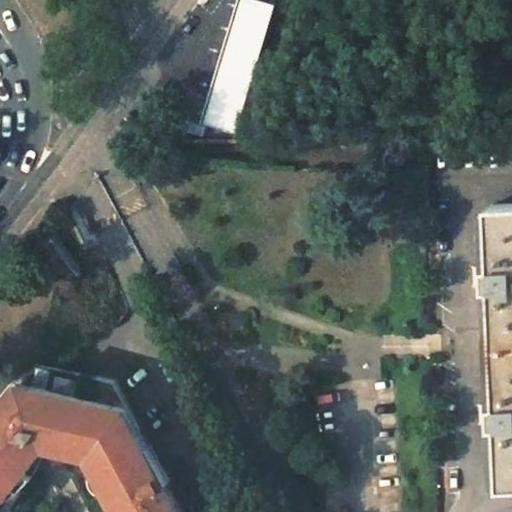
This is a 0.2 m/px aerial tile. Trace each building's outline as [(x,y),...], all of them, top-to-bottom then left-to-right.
[(232,19),(226,40),(225,40),(225,41),(255,50),(261,28),(232,19)] [(218,63),(248,72),(255,50),(225,41),(218,63)] [(248,72),(218,63),(214,77),(244,85),(248,72)] [(208,98),(237,107),(244,85),(214,77),(208,98)] [(237,107),(208,98),(201,119),(201,120),(230,128),(237,107)] [(511,202),(492,202),(502,484),(511,483),(511,202)] [(118,401),(22,379),(0,407),(0,492),(10,479),(17,484),(26,472),(12,462),(23,446),(28,450),(46,441),(92,451),(113,494),(122,500),(126,498),(133,511),(130,511),(185,511),(142,428),(134,432),(118,401)]
